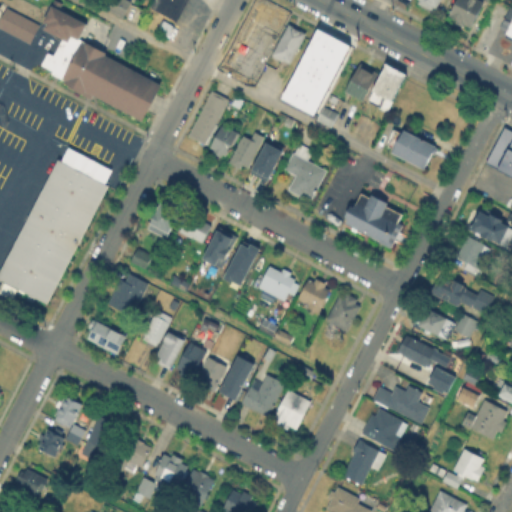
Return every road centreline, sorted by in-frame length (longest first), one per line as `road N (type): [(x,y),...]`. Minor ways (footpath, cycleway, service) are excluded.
road 1 (residential): [(0,450),(235,0)]
road 2 (residential): [(281,511),(501,92)]
road 3 (residential): [(300,478),(0,320)]
road 4 (residential): [(399,289),(153,159)]
road 5 (primary): [(511,97),(325,0)]
